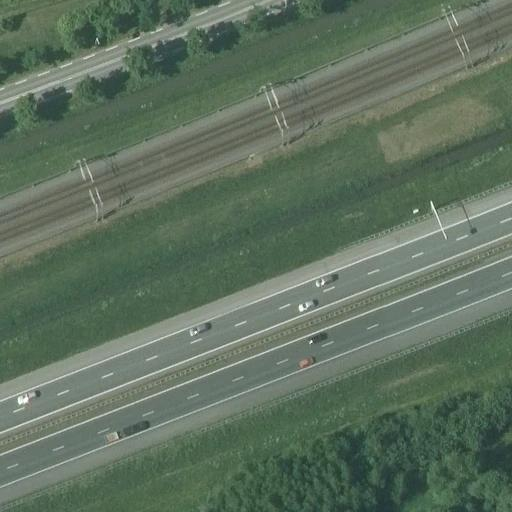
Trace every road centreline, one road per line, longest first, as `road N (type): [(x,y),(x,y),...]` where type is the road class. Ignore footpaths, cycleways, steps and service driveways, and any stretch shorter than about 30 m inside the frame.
road 1 (motorway): [(511,218),(0,418)]
road 2 (motorway): [(0,472),(511,272)]
road 3 (secondary): [(0,106),(276,0)]
